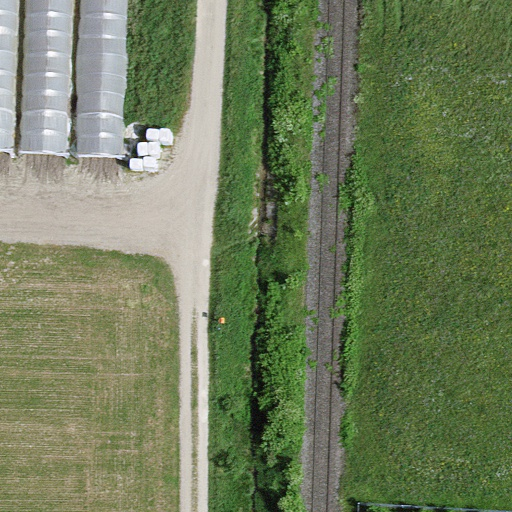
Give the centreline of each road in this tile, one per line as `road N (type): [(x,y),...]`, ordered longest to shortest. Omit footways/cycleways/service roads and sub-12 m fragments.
road 1 (track): [(207,0),(189,511)]
road 2 (track): [(0,206),(199,210)]
